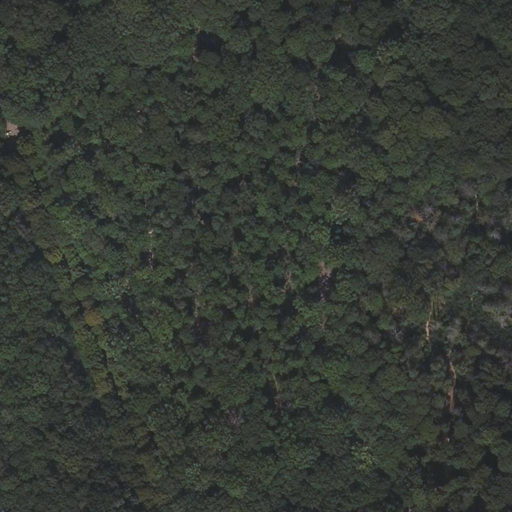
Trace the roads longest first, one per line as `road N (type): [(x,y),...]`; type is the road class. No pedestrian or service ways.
road 1 (unclassified): [(424,511),(362,429),(342,386),(328,268),(333,211),(399,0)]
road 2 (unclassified): [(0,97),(161,511)]
road 3 (track): [(187,0),(133,46),(0,124)]
road 4 (track): [(141,462),(298,511)]
road 5 (track): [(141,462),(0,384)]
